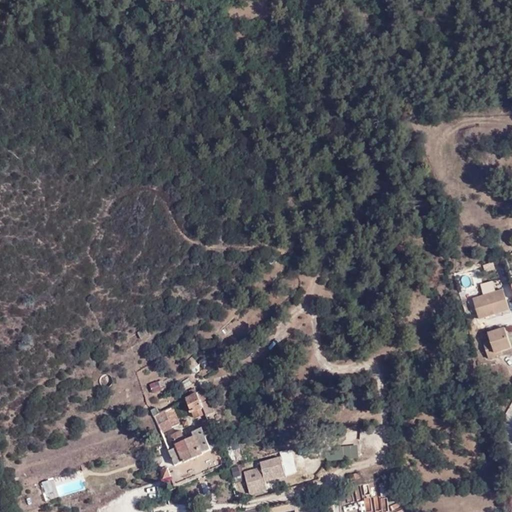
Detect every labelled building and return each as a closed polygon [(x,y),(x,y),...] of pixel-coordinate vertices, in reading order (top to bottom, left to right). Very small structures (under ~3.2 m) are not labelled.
[(503,286),(474,295),(480,315),(509,306),(503,286)] [(504,326),(488,331),(490,338),(484,339),(489,356),(496,354),(495,351),(511,346),(504,326)] [(155,390),(165,388),(164,381),(154,383),(155,390)] [(196,395),(185,400),(192,415),(193,414),(196,420),(205,416),(201,407),(200,405),(200,404),(206,402),(201,393),(196,395)] [(205,416),(207,420),(214,416),(207,404),(202,407),(201,407),(205,416)] [(170,408),(162,412),(170,431),(178,428),(170,408)] [(170,431),(162,412),(158,414),(155,410),(151,412),(161,435),(170,431)] [(204,435),(211,432),(208,424),(199,427),(201,432),(192,435),(194,441),(188,443),(185,441),(183,441),(180,434),(172,437),(177,450),(173,452),(171,448),(167,449),(175,468),(202,458),(201,456),(210,452),(204,435)] [(159,472),(160,476),(161,481),(169,479),(167,470),(159,472)] [(252,474),(236,478),(241,496),(257,492),(252,474)] [(160,476),(127,485),(129,490),(161,481),(160,476)]
